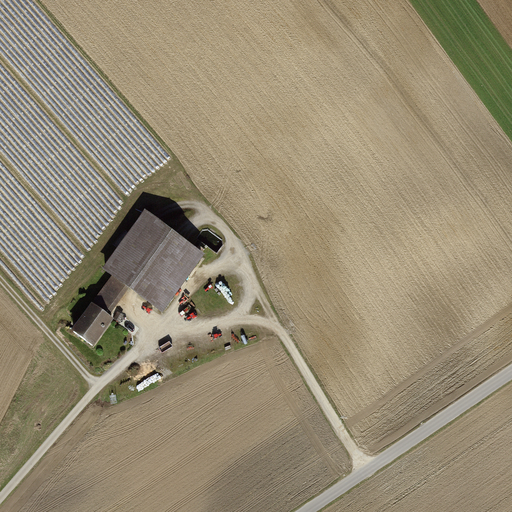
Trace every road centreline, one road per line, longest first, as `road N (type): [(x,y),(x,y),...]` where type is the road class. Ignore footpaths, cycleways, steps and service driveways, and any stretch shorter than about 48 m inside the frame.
road 1 (tertiary): [(308,511),(511,372)]
road 2 (track): [(98,387),(0,278)]
